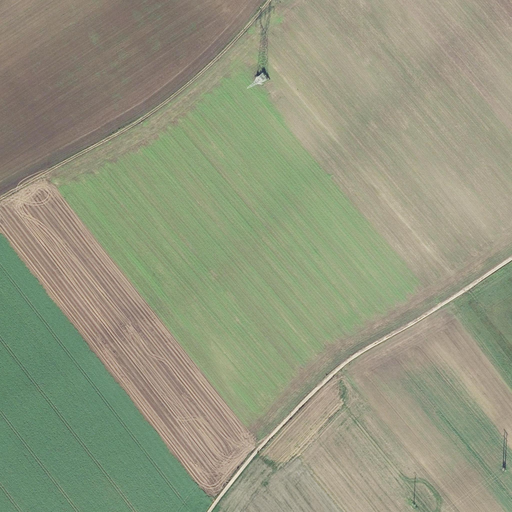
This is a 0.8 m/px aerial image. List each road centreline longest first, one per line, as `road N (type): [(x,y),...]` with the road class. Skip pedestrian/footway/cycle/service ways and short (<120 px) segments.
road 1 (track): [(511,254),(340,361),(233,471),(205,511)]
road 2 (track): [(264,0),(149,108),(0,193)]
